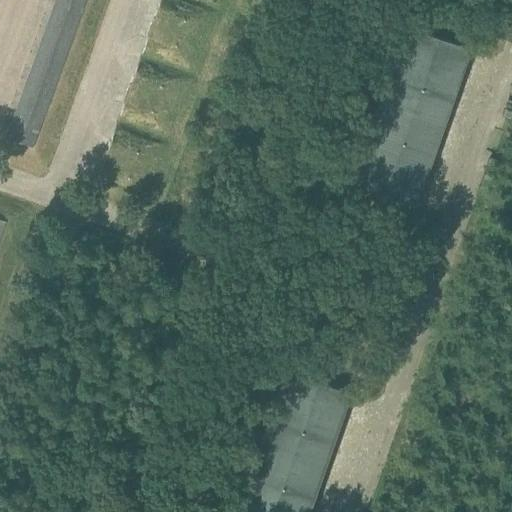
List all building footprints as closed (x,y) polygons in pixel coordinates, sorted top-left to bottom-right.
[(32,145),(84,0),(58,0),(9,137),(32,145)] [(179,49),(190,21),(160,11),(150,39),(179,49)] [(407,26),(352,181),(417,203),(471,48),(407,26)] [(156,116),(166,87),(136,77),(126,105),(156,116)] [(132,182),(142,154),(112,143),(102,172),(132,182)] [(237,511),(309,511),(351,393),(286,370),(237,511)]
